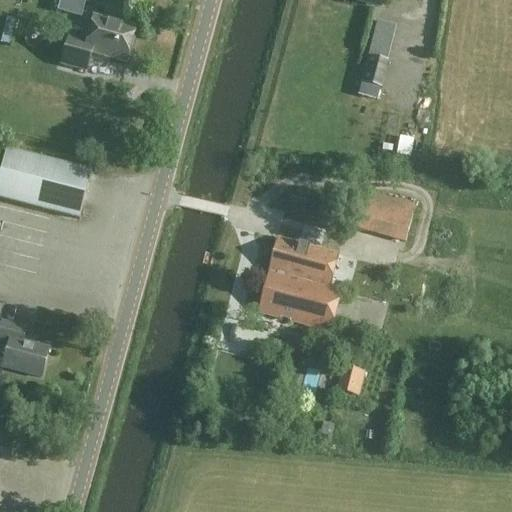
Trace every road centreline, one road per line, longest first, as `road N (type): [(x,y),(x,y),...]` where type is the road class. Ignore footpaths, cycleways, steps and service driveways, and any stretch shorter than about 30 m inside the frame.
road 1 (tertiary): [(72,511),(157,194)]
road 2 (tertiary): [(157,194),(209,0)]
